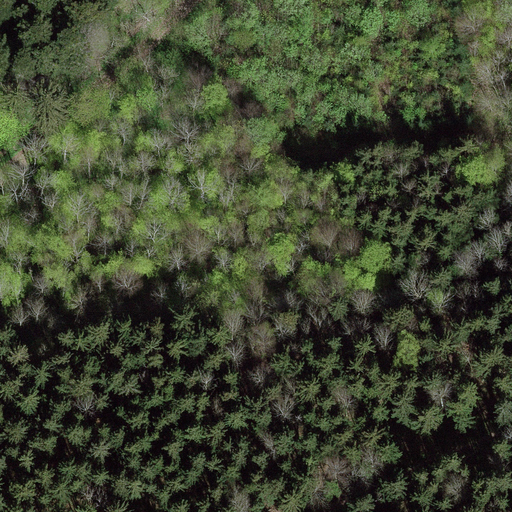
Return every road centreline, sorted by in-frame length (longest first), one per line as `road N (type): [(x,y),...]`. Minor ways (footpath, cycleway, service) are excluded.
road 1 (track): [(0,173),(117,79),(198,0)]
road 2 (track): [(330,511),(511,431)]
